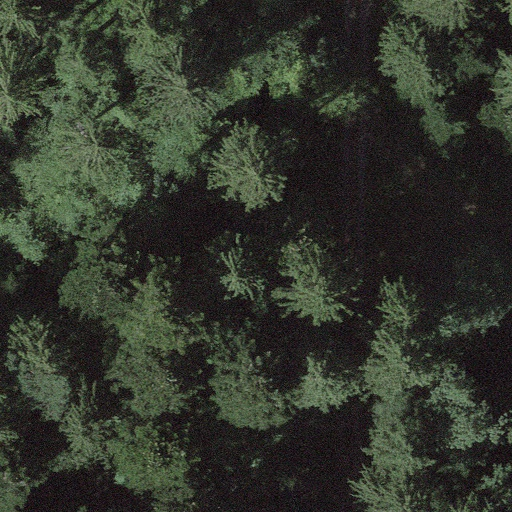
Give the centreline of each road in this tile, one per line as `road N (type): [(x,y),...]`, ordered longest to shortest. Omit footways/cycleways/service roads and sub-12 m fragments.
road 1 (track): [(343,511),(353,98)]
road 2 (track): [(356,0),(353,98),(472,222),(511,246)]
road 3 (track): [(349,285),(400,243),(436,225),(472,222)]
